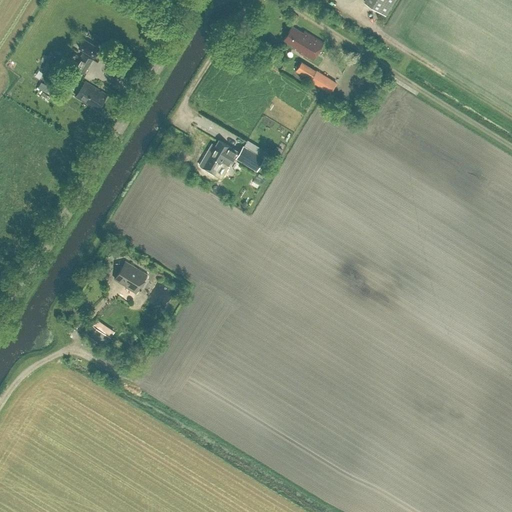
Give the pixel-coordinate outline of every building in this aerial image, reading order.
[(386,15),(395,0),(364,0),(364,1),(386,15)] [(334,4),(331,8),(340,14),(343,10),(334,4)] [(302,32),(292,26),(284,40),(294,46),(293,48),(312,60),(323,42),(303,30),(302,32)] [(94,57),(100,47),(84,37),(78,47),(94,57)] [(84,74),(93,59),(82,52),(73,67),(84,74)] [(302,61),(295,71),(310,81),(316,70),(302,61)] [(329,62),(326,70),(334,73),(337,64),(329,62)] [(38,87),(44,90),(47,85),(41,82),(38,87)] [(98,110),(107,95),(86,82),(77,96),(98,110)] [(190,153),(200,157),(205,144),(196,140),(190,153)] [(238,151),(219,140),(215,147),(212,145),(208,153),(229,166),(238,151)] [(244,145),(236,157),(257,170),(264,157),(244,145)] [(283,149),(277,146),(274,151),(280,154),(283,149)] [(109,263),(114,255),(108,251),(103,259),(109,263)] [(137,293),(148,275),(125,260),(114,278),(126,285),(125,286),(137,293)]
